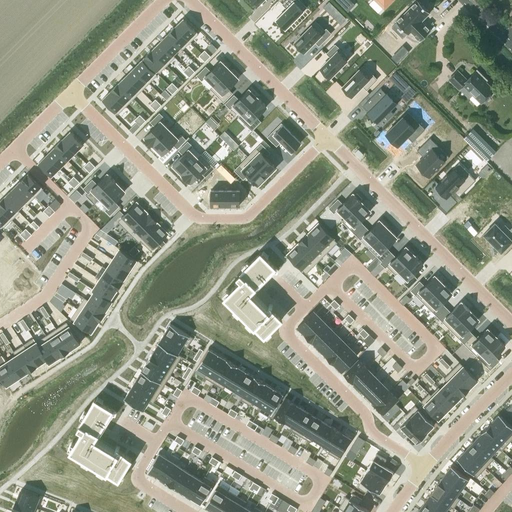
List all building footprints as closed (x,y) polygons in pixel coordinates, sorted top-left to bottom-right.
[(287,8),(276,19),(285,28),(306,7),(299,0),(285,0),(282,4),(287,8)] [(336,0),(348,11),(355,5),(350,0),(336,0)] [(417,0),(396,21),(396,22),(407,33),(408,34),(411,31),(420,40),(430,30),(421,21),(430,12),(417,0)] [(340,12),(334,18),(340,24),(346,18),(340,12)] [(183,18),(175,26),(190,41),(198,33),(183,18)] [(316,21),(295,42),(304,51),(314,41),(319,45),(331,33),(326,28),(324,30),(316,21)] [(175,26),(167,34),(180,47),(182,49),(190,41),(175,26)] [(167,34),(160,41),(173,54),(180,47),(167,34)] [(160,41),(152,49),(167,65),(175,57),(173,54),(160,41)] [(331,57),(320,68),(329,77),(349,58),(335,44),(326,53),(331,57)] [(152,49),(144,57),(159,73),(167,65),(152,49)] [(204,50),(202,52),(208,59),(210,56),(204,50)] [(202,52),(199,55),(205,61),(208,59),(202,52)] [(142,59),(134,67),(149,82),(157,75),(142,59)] [(206,66),(197,75),(202,80),(205,77),(213,84),(229,68),(221,60),(210,70),(206,66)] [(189,65),(186,68),(192,74),(195,71),(189,65)] [(363,65),(342,87),(351,96),(362,85),(366,90),(377,79),(363,65)] [(134,67),(126,75),(141,90),(149,82),(134,67)] [(186,68),(183,71),(189,77),(192,74),(186,68)] [(213,84),(210,88),(223,102),(232,93),(228,88),(238,78),(229,68),(213,84)] [(457,70),(449,78),(459,88),(463,84),(481,102),(494,90),(475,71),(467,80),(457,70)] [(396,72),(390,78),(410,98),(416,92),(396,72)] [(126,75),(118,83),(134,98),(141,90),(126,75)] [(172,82),(169,85),(175,91),(178,88),(172,82)] [(118,83),(110,90),(126,106),(134,98),(118,83)] [(169,85),(166,88),(172,94),(175,91),(169,85)] [(234,94),(225,103),(230,108),(232,107),(240,114),(257,97),(249,88),(238,99),(234,94)] [(379,89),(364,104),(375,114),(373,116),(379,121),(384,116),(387,119),(395,112),(392,109),(398,102),(387,92),(384,95),(379,89)] [(110,90),(102,98),(118,114),(126,106),(110,90)] [(240,114),(238,116),(252,130),(261,121),(256,116),(267,106),(257,97),(240,114)] [(155,99),(152,101),(159,108),(161,105),(155,99)] [(152,101),(150,104),(156,110),(159,108),(152,101)] [(408,111),(386,133),(398,145),(407,136),(412,141),(425,129),(408,111)] [(155,126),(144,136),(153,145),(169,129),(161,121),(164,117),(159,112),(150,121),(155,126)] [(140,114),(137,117),(143,123),(146,120),(140,114)] [(137,117),(134,120),(140,126),(143,123),(137,117)] [(281,123),(267,136),(276,145),(281,141),(291,151),(301,142),(281,123)] [(473,128),(464,137),(487,161),(496,151),(473,128)] [(169,129),(153,145),(162,154),(173,144),(177,148),(186,139),(181,134),(177,137),(169,129)] [(70,131),(62,139),(75,152),(83,144),(70,131)] [(423,156),(415,163),(430,177),(446,161),(445,160),(449,156),(430,137),(417,150),(423,156)] [(62,139),(54,146),(67,160),(75,152),(62,139)] [(183,154),(173,165),(181,173),(197,157),(189,149),(193,146),(188,141),(179,150),(183,154)] [(261,143),(248,156),(267,176),(276,167),(265,156),(270,152),(261,143)] [(54,146),(46,154),(59,168),(67,160),(54,146)] [(46,154),(38,162),(52,175),(59,168),(46,154)] [(197,157),(181,173),(190,182),(201,172),(205,176),(214,167),(201,154),(197,157)] [(248,156),(234,170),(243,178),(248,174),(258,185),(267,176),(248,156)] [(89,160),(86,163),(92,169),(95,166),(89,160)] [(86,163),(83,166),(90,172),(92,169),(86,163)] [(442,180),(436,185),(447,196),(450,194),(453,190),(459,196),(460,195),(476,179),(469,173),(464,179),(453,168),(447,174),(441,179),(442,180)] [(28,173),(20,181),(35,196),(43,188),(28,173)] [(92,179),(83,188),(88,192),(86,195),(94,203),(95,203),(100,198),(116,182),(107,173),(97,183),(92,179)] [(74,176),(71,179),(77,185),(80,182),(74,176)] [(71,179),(68,181),(74,187),(77,185),(71,179)] [(20,181),(12,189),(25,202),(27,204),(35,196),(20,181)] [(116,182),(100,198),(108,206),(105,209),(110,214),(119,205),(114,201),(125,190),(116,182)] [(12,189),(4,196),(18,209),(25,202),(12,189)] [(239,189),(211,189),(211,205),(239,205),(239,189)] [(474,204),(464,214),(477,227),(483,220),(484,221),(488,216),(487,216),(494,209),(486,201),(488,199),(480,190),(470,200),(474,204)] [(338,198),(329,207),(334,212),(337,209),(345,217),(346,217),(362,201),(360,200),(362,198),(357,193),(355,194),(353,192),(342,203),(338,198)] [(4,196),(0,200),(0,207),(12,220),(20,212),(18,209),(4,196)] [(345,217),(342,220),(342,221),(351,230),(355,234),(364,225),(360,221),(370,210),(362,201),(346,217),(345,217)] [(137,202),(118,221),(128,231),(147,212),(137,202)] [(49,205),(46,207),(52,213),(55,211),(49,205)] [(0,207),(0,223),(4,228),(12,220),(0,207)] [(46,207),(43,210),(49,216),(52,213),(46,207)] [(147,212),(128,231),(139,242),(141,240),(158,223),(147,212)] [(364,225),(355,234),(360,239),(364,236),(372,244),(388,228),(379,219),(369,230),(364,225)] [(33,220),(30,223),(36,229),(39,226),(33,220)] [(494,222),(483,233),(501,251),(511,239),(511,238),(511,225),(509,229),(504,224),(500,228),(494,222)] [(158,223),(141,240),(151,250),(168,233),(158,223)] [(318,223),(308,234),(326,252),(337,242),(318,223)] [(26,228),(23,231),(29,237),(32,234),(26,228)] [(372,244),(368,247),(369,247),(377,256),(382,261),(391,252),(386,247),(397,237),(388,228),(372,244)] [(23,231),(20,233),(26,240),(29,237),(23,231)] [(308,234),(297,244),(316,263),(326,252),(308,234)] [(297,244),(287,254),(306,273),(316,263),(297,244)] [(382,261),(380,262),(385,267),(387,266),(395,274),(397,273),(397,272),(415,254),(406,246),(395,256),(391,252),(382,261)] [(119,248),(113,258),(130,270),(136,260),(119,248)] [(241,279),(224,296),(255,326),(264,336),(280,320),(282,318),(271,308),(268,310),(250,292),(275,266),(260,252),(241,271),(240,271),(237,275),(241,279)] [(415,254),(397,272),(397,273),(405,280),(403,282),(408,287),(417,278),(413,274),(423,263),(415,254)] [(113,258),(106,268),(123,279),(130,270),(113,258)] [(102,266),(95,276),(99,279),(116,290),(123,279),(106,268),(102,266)] [(420,280),(411,289),(424,303),(443,283),(435,274),(424,285),(420,280)] [(99,279),(92,289),(94,290),(110,300),(116,290),(99,279)] [(443,283),(424,303),(434,312),(437,316),(446,307),(443,303),(442,303),(452,292),(443,283)] [(94,290),(88,300),(105,311),(112,301),(110,300),(94,290)] [(84,297),(77,307),(98,321),(105,311),(88,300),(84,297)] [(446,307),(437,316),(450,329),(470,310),(461,301),(451,312),(446,307)] [(77,307),(70,318),(91,332),(98,321),(77,307)] [(313,310),(298,326),(305,333),(320,318),(313,310)] [(470,310),(450,329),(464,343),(473,334),(468,329),(479,319),(470,310)] [(305,333),(313,341),(328,326),(320,318),(305,333)] [(66,321),(56,328),(70,349),(80,342),(66,321)] [(170,324),(164,333),(183,345),(187,347),(193,337),(170,323),(169,324),(170,324)] [(328,326),(313,341),(320,349),(336,333),(328,326)] [(56,328),(46,335),(60,356),(70,349),(56,328)] [(473,334),(464,343),(477,356),(481,353),(496,336),(488,328),(477,338),(473,334)] [(164,333),(158,342),(177,354),(178,353),(183,345),(164,333)] [(336,333),(320,349),(326,355),(342,339),(336,333)] [(46,335),(36,342),(47,359),(49,363),(60,356),(46,335)] [(496,336),(481,353),(485,357),(489,361),(485,364),(490,369),(499,360),(495,356),(505,345),(503,343),(505,342),(500,336),(498,338),(496,336)] [(33,338),(23,344),(37,365),(47,359),(36,342),(33,338)] [(326,355),(334,363),(350,347),(342,339),(326,355)] [(158,342),(153,351),(176,365),(182,356),(178,353),(177,354),(158,342)] [(23,344),(13,351),(15,355),(27,372),(37,365),(23,344)] [(350,347),(334,363),(342,370),(357,355),(350,347)] [(208,348),(197,367),(206,372),(206,373),(218,354),(209,348),(208,348)] [(153,351),(147,361),(170,375),(176,365),(153,351)] [(206,372),(204,376),(213,382),(227,359),(218,354),(206,373),(206,372)] [(1,355),(0,355),(0,375),(7,385),(17,379),(5,362),(1,355)] [(15,355),(5,362),(17,379),(27,372),(15,355)] [(359,358),(344,373),(353,381),(367,367),(359,358)] [(227,359),(213,382),(223,388),(225,384),(236,365),(237,365),(227,359)] [(147,361),(142,370),(165,384),(170,375),(147,361)] [(460,362),(452,370),(469,388),(477,380),(460,362)] [(236,365),(225,384),(234,390),(246,371),(237,365),(236,365)] [(367,367),(353,381),(361,389),(374,375),(367,367)] [(142,370),(136,379),(159,393),(165,384),(142,370)] [(444,378),(447,381),(462,395),(469,388),(452,370),(444,378)] [(246,371),(234,390),(243,395),(255,376),(254,376),(246,371)] [(374,375),(361,389),(368,395),(381,382),(374,375)] [(243,395),(240,399),(251,405),(253,401),(264,382),(265,382),(255,376),(254,376),(255,376),(243,395)] [(381,382),(368,395),(375,403),(376,404),(390,390),(393,387),(385,378),(381,382)] [(136,379),(130,388),(149,400),(153,403),(159,393),(136,379)] [(440,388),(440,389),(454,403),(462,395),(447,381),(440,388)] [(264,382),(253,401),(261,406),(262,406),(273,388),(265,382),(264,382)] [(438,387),(430,395),(446,411),(454,403),(440,389),(438,387)] [(124,398),(143,410),(144,409),(149,400),(130,388),(125,398),(124,398)] [(261,406),(259,410),(269,416),(283,393),(273,388),(262,406),(261,406)] [(390,390),(376,404),(383,412),(398,397),(390,390)] [(429,393),(421,401),(438,419),(446,411),(430,395),(429,393)] [(285,397),(275,415),(284,421),(295,403),(285,397)] [(82,430),(70,450),(107,472),(119,479),(131,458),(126,455),(124,454),(118,450),(116,454),(94,440),(113,409),(95,398),(80,422),(77,427),(82,430)] [(394,402),(390,406),(394,410),(398,406),(394,402)] [(295,403),(284,421),(285,421),(285,420),(293,425),(294,426),(304,409),(295,404),(296,404),(295,403)] [(415,405),(406,413),(426,432),(434,424),(426,416),(431,411),(423,403),(418,408),(415,405)] [(293,425),(291,430),(301,436),(313,415),(304,409),(294,426),(293,425)] [(400,425),(396,430),(404,438),(408,433),(417,442),(426,433),(426,432),(406,413),(397,422),(400,425)] [(490,422),(490,423),(510,441),(511,438),(511,425),(499,413),(498,414),(491,422),(490,422)] [(313,415),(301,436),(306,439),(310,441),(313,437),(312,437),(322,421),(313,415)] [(253,421),(250,426),(255,430),(258,424),(253,421)] [(322,421),(312,437),(313,437),(322,443),(332,426),(331,426),(323,421),(322,421)] [(490,423),(482,431),(498,447),(501,450),(510,441),(490,423)] [(332,426),(322,443),(330,448),(331,448),(341,432),(342,432),(341,431),(332,426),(331,425),(331,426),(332,426)] [(482,432),(474,440),(490,456),(490,455),(498,447),(482,431),(481,432),(482,432)] [(330,448),(328,452),(338,458),(351,438),(341,432),(331,448),(330,448)] [(474,440),(466,449),(485,468),(494,458),(490,455),(490,456),(474,440)] [(457,458),(477,477),(485,468),(466,449),(457,458)] [(158,453),(148,471),(157,476),(168,458),(158,453)] [(376,453),(366,470),(367,470),(386,482),(386,483),(393,471),(383,465),(386,459),(376,453)] [(168,458),(157,476),(165,481),(176,464),(168,458)] [(176,464),(165,481),(174,487),(185,469),(176,464)] [(451,465),(444,474),(462,487),(469,478),(451,465)] [(327,467),(324,472),(329,475),(332,470),(327,467)] [(185,469),(174,487),(183,492),(194,474),(185,469)] [(367,470),(357,486),(366,492),(369,486),(380,492),(386,482),(367,470)] [(506,470),(502,474),(506,479),(510,474),(506,470)] [(194,474),(183,492),(192,497),(202,480),(194,474)] [(438,483),(456,496),(462,487),(444,474),(438,483)] [(202,480),(192,497),(201,503),(214,482),(204,476),(202,480)] [(218,484),(205,505),(214,511),(227,490),(228,490),(231,485),(222,479),(219,484),(218,484)] [(438,483),(431,492),(449,505),(453,508),(460,499),(456,496),(438,483)] [(227,490),(214,511),(215,511),(226,511),(237,495),(240,490),(231,485),(228,490),(227,490)] [(17,499),(17,500),(35,507),(35,506),(39,496),(21,489),(17,499)] [(431,492),(425,501),(440,511),(444,511),(449,505),(431,492)] [(345,496),(338,507),(343,510),(343,509),(347,511),(367,511),(369,510),(359,504),(362,498),(353,493),(349,498),(345,496)] [(237,495),(226,511),(239,511),(244,505),(246,501),(244,500),(237,495)] [(17,499),(12,510),(13,510),(19,511),(37,511),(39,508),(35,506),(35,507),(17,500),(17,499)] [(440,511),(425,501),(419,509),(422,511),(440,511)]
